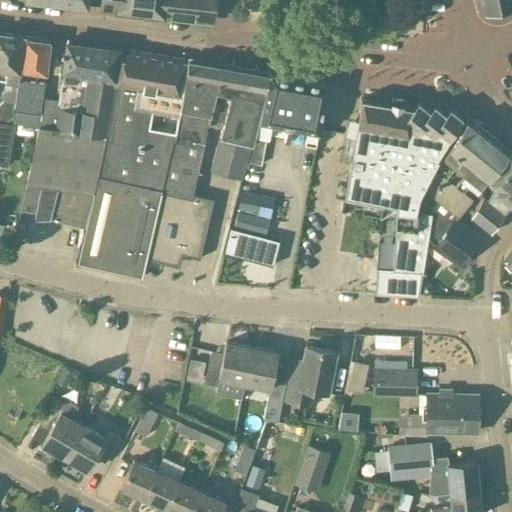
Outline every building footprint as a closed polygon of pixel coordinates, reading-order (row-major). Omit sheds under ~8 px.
[(101,0),(100,8),(212,20),(214,0),(101,0)] [(511,0),(481,0),(484,9),(511,3),(511,0)] [(420,34),(419,9),(403,9),(404,34),(420,34)] [(24,36),(0,32),(0,78),(9,80),(8,89),(3,88),(2,100),(0,101),(0,164),(8,166),(15,124),(10,123),(5,122),(11,115),(12,107),(24,36)] [(51,39),(24,36),(12,107),(42,111),(42,101),(45,83),(25,80),(26,69),(46,72),(51,39)] [(40,127),(38,126),(21,208),(36,211),(35,216),(84,229),(92,199),(97,173),(111,92),(118,48),(66,40),(60,81),(63,81),(59,103),(42,101),(42,111),(40,127)] [(119,48),(118,48),(111,92),(97,173),(161,187),(191,194),(207,125),(220,64),(189,58),(190,58),(188,57),(188,61),(119,49),(119,48)] [(220,64),(207,125),(220,128),(210,171),(242,179),(247,162),(270,73),(271,72),(238,66),(238,67),(220,64)] [(270,73),(247,162),(262,164),(267,136),(270,137),(273,122),(308,128),(305,143),(308,144),(307,151),(315,152),(328,83),(270,73)] [(438,168),(441,161),(437,157),(462,116),(450,107),(446,112),(434,103),(429,109),(418,100),(414,106),(380,101),(360,98),(346,198),(400,206),(399,211),(431,214),(432,207),(436,202),(421,191),(436,171),(438,168)] [(438,168),(436,171),(421,191),(436,202),(458,218),(473,199),(463,190),(471,181),(481,188),(508,154),(466,120),(449,147),(449,146),(442,158),(441,161),(438,168)] [(493,190),(494,191),(511,205),(511,150),(488,180),(496,186),(493,190)] [(92,199),(84,229),(77,263),(142,278),(147,258),(172,264),(176,253),(198,259),(212,199),(191,194),(161,187),(97,173),(92,199)] [(511,205),(494,191),(487,199),(483,196),(471,217),(491,233),(511,205)] [(431,214),(399,211),(390,271),(392,295),(418,296),(422,273),(426,245),(427,244),(458,267),(476,242),(481,235),(457,219),(458,218),(436,202),(432,207),(431,214)] [(233,227),(265,235),(269,219),(237,211),(233,227)] [(511,244),(510,246),(503,255),(511,266),(511,244)] [(0,336),(2,336),(8,295),(0,293),(0,336)] [(205,374),(204,374),(203,382),(204,382),(204,383),(218,386),(220,378),(244,382),(251,347),(226,342),(223,353),(211,350),(206,374),(205,374)] [(291,356),(282,400),(280,411),(286,412),(288,402),(309,406),(312,391),(329,394),(338,351),(304,344),(301,358),(291,356)] [(251,347),(244,382),(268,387),(267,395),(282,398),(283,389),(269,387),(276,352),(251,347)] [(374,359),(373,367),(372,367),(372,395),(418,396),(417,368),(407,368),(407,360),(374,359)] [(60,372),(59,389),(71,389),(72,372),(60,372)] [(426,394),(426,413),(410,413),(410,436),(427,436),(427,431),(475,432),(476,395),(453,394),(453,388),(438,387),(438,394),(426,394)] [(70,400),(62,403),(52,397),(37,423),(48,429),(41,443),(62,455),(80,425),(70,419),(75,416),(78,409),(77,405),(70,400)] [(145,436),(158,412),(147,406),(134,430),(145,436)] [(344,409),(341,426),(359,428),(361,412),(344,409)] [(197,440),(202,431),(179,420),(174,430),(197,440)] [(102,438),(80,425),(62,455),(85,469),(93,455),(104,462),(119,437),(107,430),(102,438)] [(202,431),(197,440),(220,451),(224,441),(202,431)] [(243,444),(234,469),(247,474),(256,449),(255,448),(257,442),(249,439),(247,445),(243,444)] [(306,443),(298,484),(321,488),(329,448),(306,443)] [(450,494),(479,491),(476,461),(447,464),(446,460),(431,461),(429,444),(388,448),(392,481),(448,474),(450,494)] [(143,497),(156,469),(133,458),(120,486),(143,497)] [(156,469),(143,497),(166,507),(179,480),(156,469)] [(288,498),(295,478),(292,478),(294,473),(287,471),(286,475),(283,474),(277,495),(288,498)] [(191,511),(202,490),(179,480),(166,507),(176,511),(191,511)] [(241,488),(234,509),(242,511),(252,511),(259,495),(241,488)] [(219,511),(225,501),(202,490),(191,511),(219,511)] [(361,495),(346,490),(341,505),(357,510),(361,495)] [(450,494),(451,506),(430,508),(430,511),(481,511),(479,491),(450,494)]
